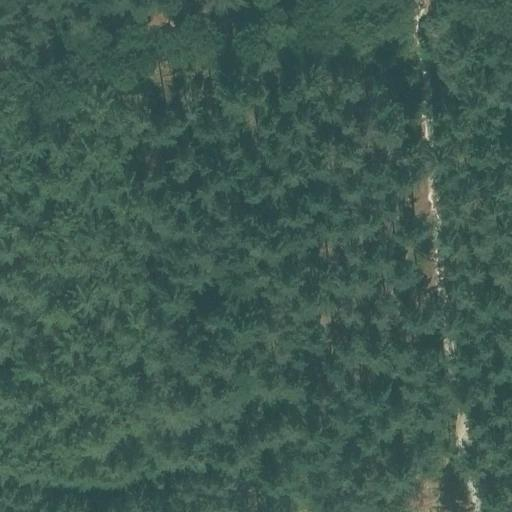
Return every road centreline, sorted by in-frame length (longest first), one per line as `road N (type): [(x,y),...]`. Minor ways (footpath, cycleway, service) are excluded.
road 1 (track): [(405,6),(427,298),(463,475),(463,511)]
road 2 (track): [(0,70),(405,6)]
